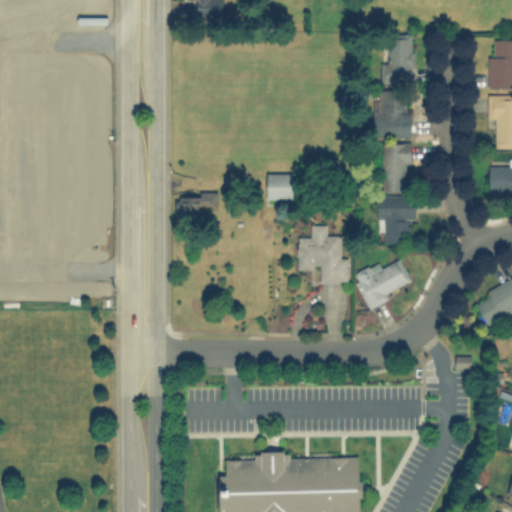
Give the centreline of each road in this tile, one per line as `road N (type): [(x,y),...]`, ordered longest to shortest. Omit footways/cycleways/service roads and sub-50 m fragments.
road 1 (tertiary): [(142,393),(142,0)]
road 2 (residential): [(142,351),(385,352),(418,334),(428,318)]
road 3 (residential): [(487,243),(458,209),(449,173),(451,37)]
